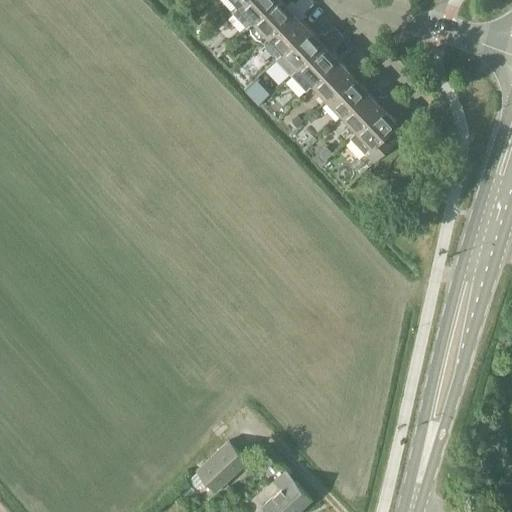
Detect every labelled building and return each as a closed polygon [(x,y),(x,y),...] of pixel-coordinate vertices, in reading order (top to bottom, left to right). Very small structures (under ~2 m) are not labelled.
[(232,11),(246,27),(275,0),(243,0),(239,4),(232,11)] [(263,41),(298,8),(294,3),(291,1),(287,5),(282,0),(275,0),(246,27),(247,27),(248,26),(250,28),(249,30),(255,36),(257,36),(263,41)] [(303,12),(308,7),(300,0),(297,0),(294,3),(298,8),(303,12)] [(277,57),(283,52),(309,28),(301,19),(304,16),(304,13),(303,12),(298,8),(263,41),(267,46),(267,49),(272,55),(275,55),(277,57)] [(337,39),(342,34),(334,25),(328,30),(337,39)] [(309,28),(283,52),(277,57),(275,58),(290,74),(298,67),(324,43),(328,39),(323,35),(322,34),(318,35),(317,36),(309,28)] [(337,39),(328,30),(323,35),(328,39),(332,44),(337,39)] [(312,83),(313,83),(338,59),(324,43),(298,67),(290,74),(305,90),(312,83)] [(358,61),(367,71),(372,66),(363,57),(358,61)] [(313,83),(327,99),(353,75),(338,59),(313,83)] [(327,99),(342,115),(368,91),(360,82),(364,78),(361,75),(367,71),(358,61),(353,66),(357,71),(353,75),(327,99)] [(393,88),(388,93),(396,102),(402,97),(393,88)] [(342,115),(357,130),(387,103),(391,107),(396,102),(388,93),(383,97),(379,96),(376,99),(368,91),(342,115)] [(394,110),(391,107),(387,103),(349,137),(373,162),(397,140),(388,132),(398,123),(390,114),(394,110)] [(298,115),(291,121),(298,128),(304,122),(298,115)] [(326,146),(317,154),(324,161),(333,153),(326,146)] [(197,470),(216,490),(247,461),(228,440),(197,470)] [(286,470),(274,481),(281,488),(262,506),(266,511),(264,511),(296,511),(312,498),(286,470)]
